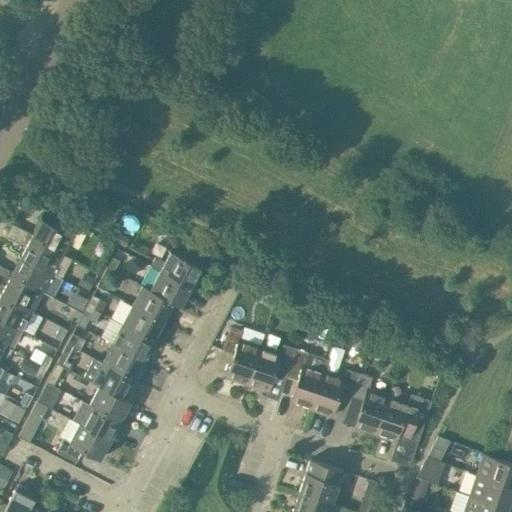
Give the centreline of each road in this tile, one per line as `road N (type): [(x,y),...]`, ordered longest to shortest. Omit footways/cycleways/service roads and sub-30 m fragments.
road 1 (residential): [(0,144),(75,0)]
road 2 (residential): [(176,391),(248,253)]
road 3 (residential): [(120,511),(176,391)]
road 4 (residential): [(118,511),(90,487),(11,444)]
